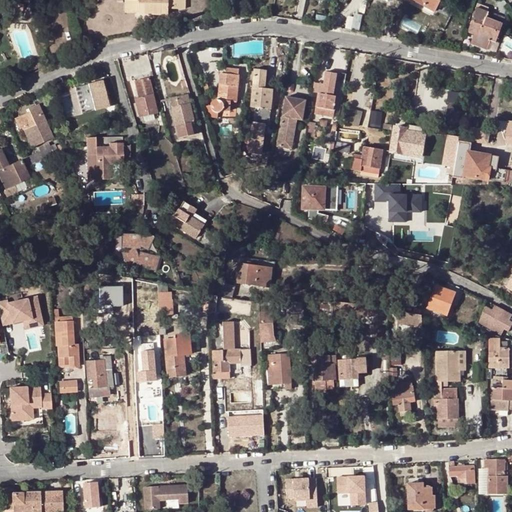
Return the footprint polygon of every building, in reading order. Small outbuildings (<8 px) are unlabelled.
[(183,9),(183,0),(137,0),(137,13),(167,14),(167,8),(183,9)] [(412,0),(434,11),(439,0),(412,0)] [(489,13),(477,8),(468,31),(475,34),(470,44),(487,50),(491,40),(496,42),(503,25),(487,19),(489,13)] [(505,19),(489,13),(487,19),(503,25),(505,19)] [(217,115),(217,113),(219,113),(221,112),(222,111),(230,112),(231,102),(236,102),(239,70),(227,69),(226,75),(221,74),(218,100),(217,100),(215,101),(213,102),(212,103),(211,106),(206,107),(209,117),(217,115)] [(255,70),(254,81),(253,88),(251,108),(259,108),(259,113),(255,113),(251,150),(263,151),(266,122),(270,123),(273,90),(266,89),(268,71),(255,70)] [(332,118),(336,97),(332,96),(336,74),(325,72),(323,84),(319,84),(313,114),(332,118)] [(138,118),(144,116),(153,113),(157,112),(149,77),(135,81),(140,99),(135,100),(136,104),(134,105),(138,118)] [(105,80),(78,83),(82,111),(109,107),(105,80)] [(448,120),(460,120),(460,91),(448,91),(448,120)] [(179,106),(190,104),(187,94),(177,97),(179,106)] [(169,99),(172,108),(179,106),(177,97),(169,99)] [(286,97),(282,117),(278,147),(292,149),(297,120),(303,121),(306,101),(286,97)] [(182,136),(197,133),(195,123),(190,104),(179,106),(172,108),(176,126),(179,126),(182,136)] [(53,138),(38,105),(28,109),(29,112),(14,119),(19,130),(23,129),(31,147),(53,138)] [(362,113),(349,110),(347,123),(360,126),(362,113)] [(307,125),(305,137),(313,138),(315,126),(307,125)] [(426,134),(422,134),(407,131),(407,129),(395,126),(390,151),(422,157),(426,134)] [(407,131),(422,134),(423,129),(421,127),(410,126),(407,127),(407,129),(407,131)] [(88,138),(88,179),(109,180),(109,177),(119,177),(119,166),(123,166),(123,161),(130,161),(129,146),(122,146),(96,146),(96,139),(88,138)] [(335,142),(333,150),(349,153),(349,150),(354,151),(355,145),(335,142)] [(59,155),(54,145),(50,147),(48,144),(37,148),(39,152),(25,158),(30,168),(59,155)] [(383,150),(364,147),(363,152),(362,159),(355,158),(353,169),(379,173),(383,150)] [(9,166),(1,149),(0,149),(0,182),(2,181),(6,189),(4,190),(8,197),(18,192),(15,185),(30,177),(22,160),(9,166)] [(451,181),(451,183),(462,184),(464,176),(494,182),(496,168),(498,157),(456,150),(451,177),(451,181)] [(234,173),(236,160),(228,159),(225,172),(234,173)] [(506,170),(496,168),(494,182),(504,183),(506,170)] [(207,183),(208,189),(218,187),(216,181),(207,183)] [(326,183),(326,188),(303,188),(302,210),(309,210),(308,221),(324,225),(327,216),(318,214),(315,214),(315,210),(318,210),(337,211),(338,183),(326,183)] [(400,184),(375,184),(375,201),(389,201),(389,221),(406,221),(406,212),(421,212),(421,195),(400,195),(400,184)] [(56,206),(53,199),(47,202),(50,208),(56,206)] [(198,240),(206,227),(192,218),(195,214),(191,212),(193,208),(183,202),(178,210),(177,209),(172,216),(173,217),(170,223),(198,240)] [(192,218),(206,227),(209,222),(195,214),(192,218)] [(453,260),(459,227),(444,224),(438,257),(453,260)] [(148,251),(154,237),(144,232),(141,240),(141,234),(122,234),(122,249),(130,249),(121,252),(127,266),(137,262),(136,266),(156,271),(160,257),(140,252),(139,256),(136,249),(141,249),(141,247),(148,251)] [(477,251),(482,240),(475,237),(469,248),(477,251)] [(269,287),(272,262),(239,258),(236,283),(269,287)] [(232,297),(235,287),(222,283),(219,294),(232,297)] [(449,316),(456,293),(435,286),(428,309),(449,316)] [(72,298),(81,297),(80,287),(71,287),(72,298)] [(131,290),(121,291),(122,306),(132,306),(131,290)] [(169,292),(157,293),(157,301),(170,300),(169,292)] [(200,314),(208,313),(208,297),(206,296),(199,296),(200,314)] [(215,313),(216,298),(208,297),(208,313),(215,313)] [(250,313),(252,302),(222,297),(220,309),(250,313)] [(7,302),(0,303),(0,319),(1,322),(11,320),(12,324),(22,322),(40,318),(36,298),(7,305),(7,302)] [(170,300),(157,301),(158,315),(171,314),(170,300)] [(385,315),(386,308),(334,301),(334,302),(335,315),(335,316),(348,318),(349,315),(374,318),(375,314),(385,315)] [(304,302),(291,302),(292,330),(305,329),(304,302)] [(511,316),(511,315),(495,306),(489,318),(485,315),(483,319),(486,321),(484,326),(501,336),(504,331),(508,334),(511,327),(507,324),(511,316)] [(423,317),(420,316),(387,308),(388,315),(412,320),(412,330),(424,330),(423,317)] [(272,312),(260,313),(261,343),(275,343),(273,336),(272,312)] [(58,370),(79,368),(76,334),(73,334),(72,324),(60,324),(60,320),(60,313),(55,313),(58,370)] [(40,318),(22,322),(24,331),(42,327),(40,318)] [(249,340),(248,320),(235,320),(236,341),(249,340)] [(190,333),(173,334),(174,340),(182,339),(184,355),(193,355),(190,333)] [(184,355),(182,339),(174,340),(165,340),(168,378),(186,376),(184,355)] [(490,370),(488,369),(488,380),(503,381),(511,381),(511,377),(508,378),(508,369),(510,369),(509,348),(507,348),(500,348),(500,342),(500,339),(490,339),(490,370)] [(141,345),(143,369),(143,372),(138,373),(139,384),(157,383),(153,344),(141,345)] [(215,373),(230,373),(230,365),(241,364),(241,368),(252,367),(251,350),(214,351),(215,373)] [(436,352),(436,382),(442,382),(448,382),(460,382),(459,372),(465,372),(465,352),(436,352)] [(284,385),(291,384),(290,356),(268,357),(269,385),(284,385)] [(313,359),(316,392),(326,391),(326,388),(326,381),(334,381),(335,381),(335,367),(330,367),(329,358),(313,359)] [(367,374),(366,361),(351,362),(350,358),(345,358),(345,362),(338,362),(340,382),(360,381),(359,375),(367,374)] [(110,361),(102,362),(105,396),(110,395),(109,390),(109,387),(112,387),(110,361)] [(105,396),(102,362),(86,363),(89,397),(105,396)] [(483,382),(483,366),(474,366),(474,382),(483,382)] [(398,377),(397,368),(389,368),(390,377),(398,377)] [(511,381),(503,381),(502,388),(500,388),(501,385),(492,384),(491,411),(509,411),(509,408),(511,408),(511,381)] [(77,383),(59,384),(60,396),(78,394),(77,383)] [(415,398),(413,387),(394,389),(391,390),(393,401),(397,400),(399,413),(409,411),(408,399),(415,398)] [(18,389),(9,390),(11,422),(28,421),(27,406),(41,405),(41,409),(41,411),(51,410),(50,395),(40,396),(40,388),(22,389),(22,391),(18,391),(18,389)] [(442,390),(436,390),(434,390),(434,399),(432,399),(433,408),(436,408),(437,428),(458,427),(457,389),(442,390)] [(41,405),(27,406),(28,421),(32,421),(32,410),(41,409),(41,405)] [(230,437),(266,435),(264,409),(228,410),(230,437)] [(507,495),(507,476),(504,476),(504,461),(489,461),(489,462),(484,461),(484,469),(489,469),(490,495),(507,495)] [(454,462),(449,463),(450,477),(459,477),(460,485),(475,484),(474,468),(455,468),(454,462)] [(364,504),(363,477),(336,478),(336,494),(348,493),(348,505),(364,504)] [(316,479),(286,480),(287,498),(294,498),(294,501),(310,500),(311,507),(318,507),(316,479)] [(159,490),(159,486),(144,487),(145,510),(160,509),(160,501),(179,500),(179,504),(189,504),(188,484),(164,486),(164,490),(159,490)] [(80,488),(81,511),(93,511),(93,497),(98,496),(98,487),(80,488)] [(424,487),(408,487),(409,510),(424,510),(425,511),(431,511),(432,509),(435,509),(435,496),(434,488),(424,488),(424,487)] [(4,511),(12,511),(22,510),(22,511),(63,511),(62,492),(27,494),(22,494),(3,495),(4,511)]
